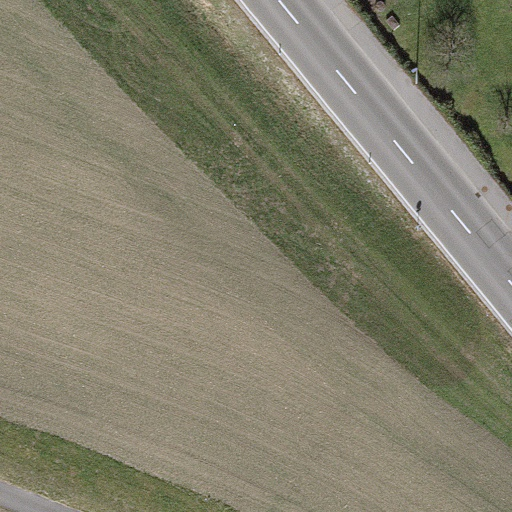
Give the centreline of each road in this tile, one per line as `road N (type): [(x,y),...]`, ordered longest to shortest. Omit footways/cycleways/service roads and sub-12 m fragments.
road 1 (motorway): [(511,369),(0,284)]
road 2 (secondary): [(284,0),(511,285)]
